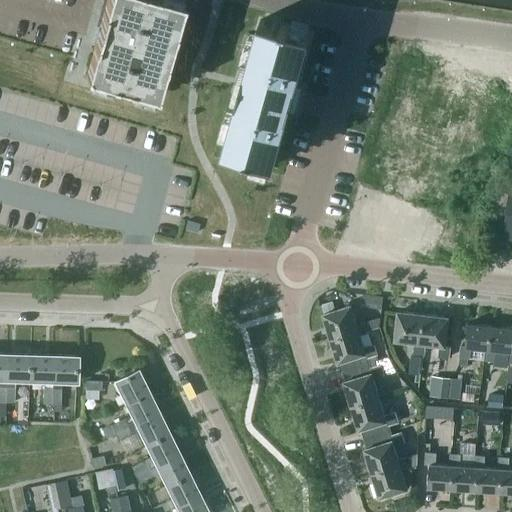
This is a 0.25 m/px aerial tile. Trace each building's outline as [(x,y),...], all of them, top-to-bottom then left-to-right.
[(106,0),(86,73),(85,77),(88,78),(88,77),(153,95),(156,96),(157,93),(156,93),(181,5),(182,2),(179,1),(174,0),(106,0)] [(224,150),(274,164),(311,33),(260,19),(224,150)] [(477,222),(511,111),(511,87),(401,52),(359,184),(477,222)] [(511,173),(498,172),(489,240),(506,243),(507,236),(511,236),(511,173)] [(350,305),(323,313),(330,338),(358,329),(359,333),(369,330),(378,327),(376,318),(356,324),(350,305)] [(422,354),(423,343),(420,342),(423,314),(397,311),(393,340),(414,342),(412,353),(422,354)] [(420,342),(423,343),(438,345),(437,356),(446,357),(448,345),(444,345),(447,317),(423,314),(420,342)] [(470,347),(485,348),(489,349),(491,326),(467,323),(464,346),(460,345),(459,357),(469,358),(470,347)] [(509,351),(511,351),(511,328),(491,326),(489,349),(485,348),(483,359),(494,360),(495,349),(509,351)] [(358,329),(330,338),(338,362),(341,362),(344,371),(368,363),(367,358),(377,354),(374,345),(364,348),(359,333),(358,329)] [(14,378),(29,378),(30,354),(7,353),(6,377),(6,386),(6,401),(14,401),(14,378)] [(30,354),(29,378),(52,379),(53,354),(30,354)] [(75,355),(53,354),(52,379),(52,388),(60,388),(60,379),(75,379),(75,355)] [(412,356),(409,374),(420,375),(422,357),(412,356)] [(347,381),(344,382),(351,406),(379,397),(373,378),(383,375),(380,365),(370,369),(368,363),(344,371),(347,381)] [(125,401),(148,390),(138,369),(115,380),(121,393),(114,396),(118,404),(125,401)] [(449,377),(432,375),(429,395),(447,397),(449,377)] [(459,398),(461,379),(451,378),(448,397),(459,398)] [(100,389),(101,381),(85,380),(84,398),(97,399),(98,389),(100,389)] [(42,403),(51,403),(52,388),(42,388),(42,403)] [(60,388),(52,388),(51,403),(59,403),(60,388)] [(106,437),(114,433),(158,412),(148,390),(125,401),(131,414),(101,429),(106,437)] [(379,397),(351,406),(359,430),(363,428),(364,432),(366,438),(389,431),(388,425),(398,422),(395,412),(385,415),(379,397)] [(452,417),(454,406),(428,403),(426,413),(452,417)] [(168,432),(158,412),(114,433),(118,440),(139,429),(146,443),(168,432)] [(369,448),(365,449),(372,473),(400,464),(398,460),(394,446),(404,442),(401,433),(391,436),(389,431),(366,438),(367,443),(369,448)] [(131,466),(135,474),(178,453),(168,432),(146,443),(152,456),(131,466)] [(427,487),(448,488),(449,465),(435,464),(436,453),(426,452),(425,463),(429,463),(427,487)] [(188,474),(178,453),(135,474),(138,481),(159,471),(166,485),(188,474)] [(400,464),(372,473),(380,497),(407,488),(401,469),(417,464),(418,454),(398,460),(400,464)] [(448,488),(472,489),(474,466),(459,465),(459,455),(450,454),(449,465),(448,488)] [(91,458),(93,467),(104,464),(103,455),(91,458)] [(472,489),(496,491),(498,468),(483,467),(484,456),(475,455),(474,466),(472,489)] [(496,491),(511,491),(511,468),(508,469),(508,457),(499,457),(498,468),(496,491)] [(98,488),(115,485),(111,469),(94,472),(98,488)] [(151,508),(152,511),(162,511),(199,494),(188,474),(166,485),(172,497),(151,508)] [(125,487),(122,475),(114,477),(117,489),(125,487)] [(63,508),(72,506),(70,496),(66,479),(53,482),(59,509),(63,508)] [(80,505),(82,504),(80,494),(70,496),(72,506),(80,505)] [(129,511),(126,494),(118,496),(121,511),(129,511)] [(207,511),(199,494),(162,511),(207,511)] [(121,511),(118,496),(108,498),(111,511),(121,511)] [(395,510),(406,508),(404,499),(394,501),(395,510)]
